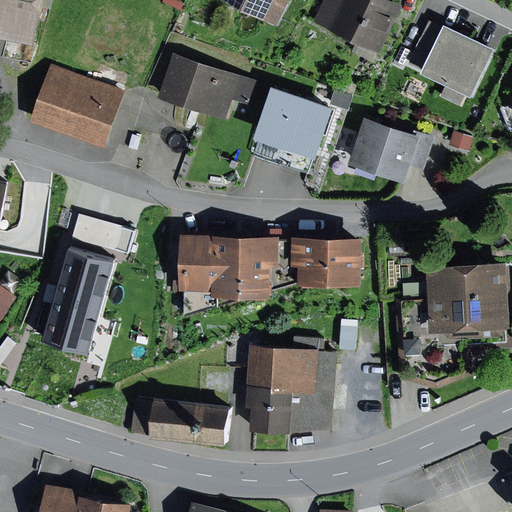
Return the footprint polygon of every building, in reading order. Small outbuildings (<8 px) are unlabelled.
[(0,0),(0,35),(36,43),(45,0),(0,0)] [(290,0),(235,0),(280,22),(290,0)] [(323,0),(314,21),(382,52),(405,3),(398,0),(323,0)] [(445,26),(430,19),(410,63),(476,94),(498,46),(447,22),(445,26)] [(261,80),(176,51),(161,96),(228,118),(235,98),(253,105),(261,80)] [(96,78),(52,63),(32,120),(107,145),(131,75),(101,64),(96,78)] [(337,104),(274,83),(257,134),(319,156),(337,104)] [(355,94),(336,88),(332,102),(350,108),(355,94)] [(420,132),(367,114),(350,162),(407,181),(413,165),(426,169),(438,135),(421,129),(420,132)] [(475,136),(454,130),(450,144),(471,150),(475,136)] [(0,235),(6,237),(15,174),(0,171),(0,235)] [(117,247),(124,224),(81,212),(75,235),(117,247)] [(131,251),(137,228),(124,224),(117,247),(131,251)] [(283,233),(183,231),(182,288),(186,288),(185,315),(258,294),(274,294),(274,290),(274,262),(282,262),(283,237),(283,233)] [(366,234),(295,233),(295,237),(295,263),(302,263),(301,281),(365,282),(366,234)] [(295,237),(283,237),(282,262),(274,262),(274,290),(301,281),(302,263),(295,263),(295,237)] [(120,253),(70,239),(42,337),(93,351),(120,253)] [(511,268),(511,257),(428,262),(430,295),(396,297),(401,378),(437,388),(474,372),(473,349),(511,346),(511,268)] [(1,282),(0,282),(0,286),(0,322),(19,295),(1,282)] [(358,319),(343,318),(341,348),(357,349),(358,319)] [(301,347),(325,347),(325,336),(301,335),(301,347)] [(18,342),(9,336),(0,347),(0,366),(18,342)] [(339,351),(252,343),(247,405),(254,406),(252,429),(292,431),(334,427),(339,351)] [(152,433),(156,398),(137,396),(133,430),(152,433)] [(233,403),(156,396),(156,398),(152,433),(152,436),(229,444),(233,403)] [(88,488),(48,481),(42,511),(132,511),(135,501),(87,493),(88,488)] [(238,511),(195,501),(192,511),(238,511)]
